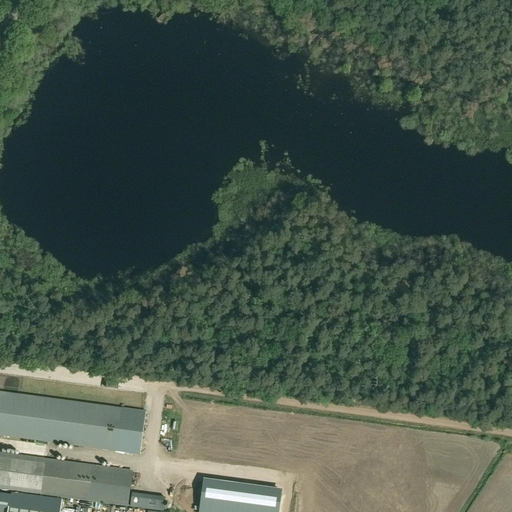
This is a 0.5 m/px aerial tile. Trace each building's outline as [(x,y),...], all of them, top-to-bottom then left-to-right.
[(0,434),(139,454),(145,412),(0,392),(0,434)] [(132,472),(94,467),(0,453),(0,488),(89,501),(128,507),(132,472)] [(278,511),(282,491),(203,481),(198,511),(278,511)] [(0,511),(62,511),(64,498),(12,491),(11,496),(0,494),(0,511)] [(163,511),(165,498),(132,494),(130,508),(163,511)]
